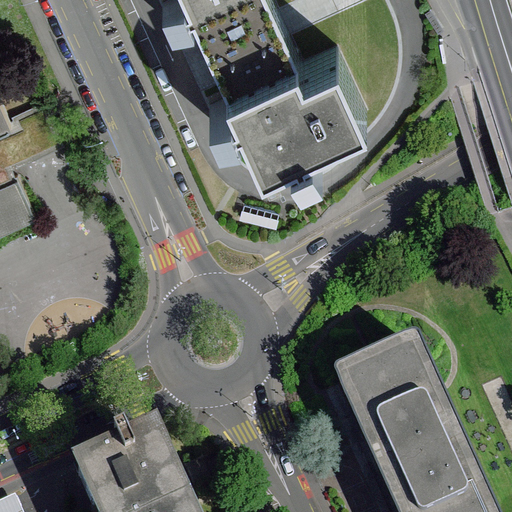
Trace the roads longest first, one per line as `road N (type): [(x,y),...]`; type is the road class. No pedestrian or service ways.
road 1 (tertiary): [(200,296),(71,0)]
road 2 (tertiary): [(0,476),(199,381)]
road 3 (residential): [(511,140),(334,252)]
road 4 (tertiary): [(171,328),(120,368),(0,423)]
road 5 (tertiary): [(296,511),(236,379)]
